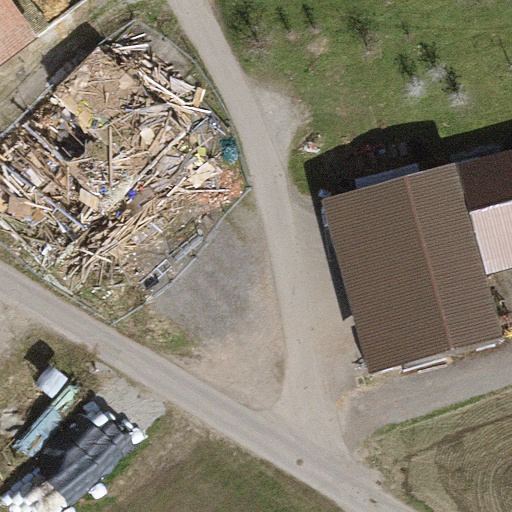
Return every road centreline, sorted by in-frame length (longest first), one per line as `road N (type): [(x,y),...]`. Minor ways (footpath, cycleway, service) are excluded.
road 1 (unclassified): [(330,484),(266,173),(187,0)]
road 2 (unclassified): [(330,484),(0,290)]
